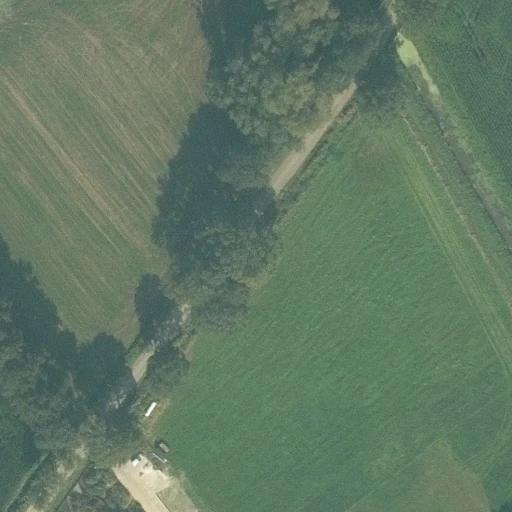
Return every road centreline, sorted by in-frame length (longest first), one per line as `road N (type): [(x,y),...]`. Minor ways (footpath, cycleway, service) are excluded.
road 1 (unclassified): [(33,511),(282,174),(398,0)]
road 2 (track): [(372,47),(511,282)]
